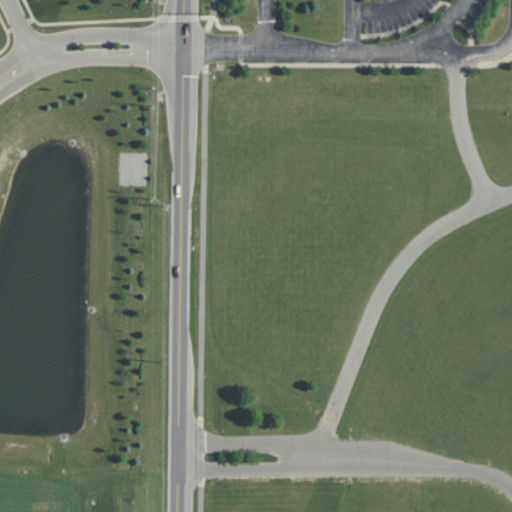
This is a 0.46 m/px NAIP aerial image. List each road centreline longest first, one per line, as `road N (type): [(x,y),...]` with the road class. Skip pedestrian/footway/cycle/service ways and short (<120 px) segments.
road 1 (tertiary): [(185,0),(179,511)]
road 2 (residential): [(0,77),(33,56),(89,46),(185,50)]
